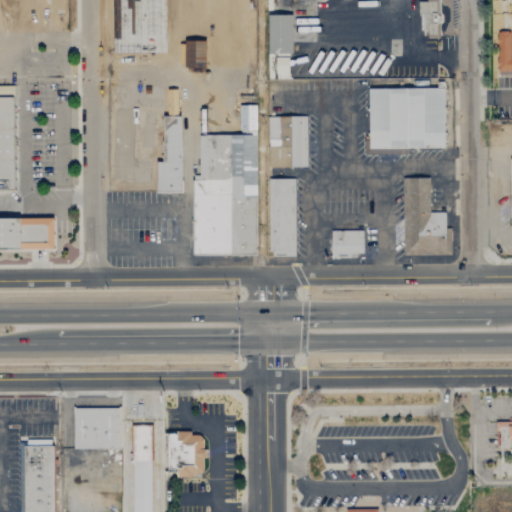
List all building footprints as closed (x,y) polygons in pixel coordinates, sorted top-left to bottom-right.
[(292,16),(268,16),(267,55),(292,55),(292,16)] [(511,33),(497,33),(496,75),(511,74),(511,33)] [(193,73),(206,73),(204,42),(185,42),(186,54),(184,55),(185,68),(193,68),(193,73)] [(277,73),(277,76),(286,77),(288,59),(278,58),(277,73)] [(368,90),(369,150),(444,149),(443,90),(368,90)] [(0,191),(14,191),(13,97),(0,97),(0,191)] [(231,106),(255,105),(255,130),(238,131),(238,121),(231,114),(231,106)] [(157,192),(181,192),(180,117),(164,117),(164,141),(162,142),(163,161),(157,161),(157,192)] [(192,257),(256,256),(256,134),(206,134),(206,130),(200,130),(200,135),(198,135),(198,176),(192,176),(192,257)] [(451,254),(403,254),(403,177),(430,177),(431,212),(446,212),(446,228),(451,228),(451,254)] [(269,257),(295,257),(294,179),(268,180),(269,257)] [(0,219),(53,219),(53,250),(0,250),(0,219)] [(331,230),(363,230),(364,253),(358,253),(358,257),(338,257),(338,258),(334,258),(334,257),(331,257),(331,230)] [(74,406),(121,406),(121,450),(74,451),(74,406)] [(496,421),(507,421),(507,417),(511,417),(511,486),(491,486),(491,469),(493,468),(495,467),(496,466),(496,421)] [(130,511),(130,423),(154,423),(154,511),(130,511)] [(168,433),(168,472),(178,472),(178,476),(192,476),(192,474),(198,474),(203,470),(203,457),(206,457),(206,449),(203,449),(203,439),(199,435),(191,435),(191,431),(168,431),(168,433)] [(25,511),(25,444),(53,444),(53,511),(25,511)]
